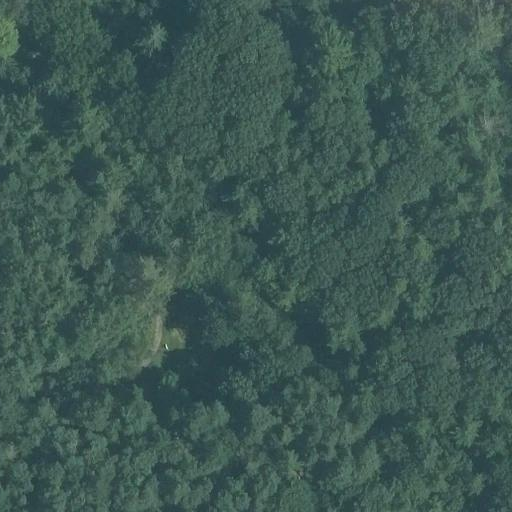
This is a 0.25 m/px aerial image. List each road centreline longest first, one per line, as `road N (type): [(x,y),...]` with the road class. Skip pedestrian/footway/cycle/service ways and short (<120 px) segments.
road 1 (track): [(407,511),(344,396),(16,0)]
road 2 (track): [(511,83),(259,98),(0,58)]
